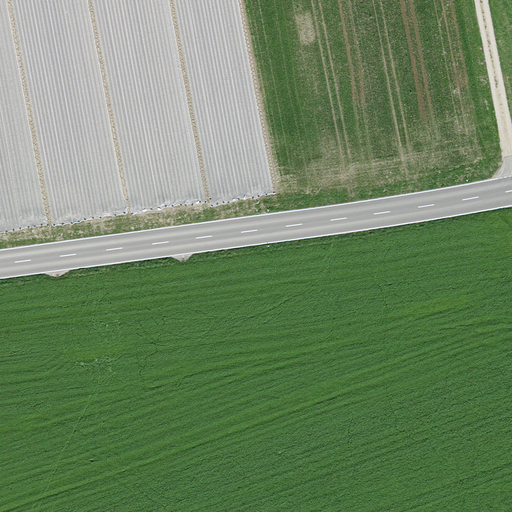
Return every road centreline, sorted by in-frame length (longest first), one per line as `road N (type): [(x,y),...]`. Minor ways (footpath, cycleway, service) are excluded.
road 1 (secondary): [(0,264),(511,189)]
road 2 (track): [(480,0),(511,166)]
